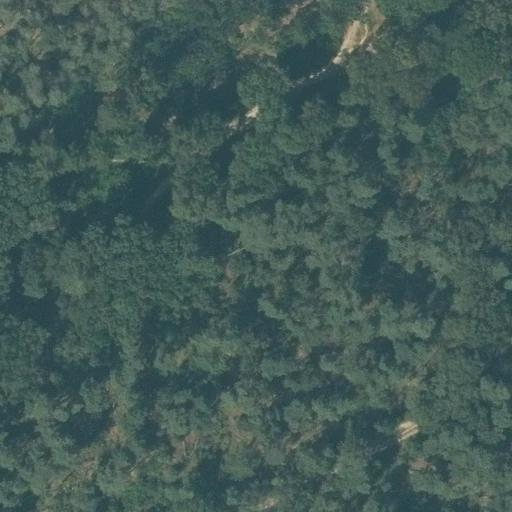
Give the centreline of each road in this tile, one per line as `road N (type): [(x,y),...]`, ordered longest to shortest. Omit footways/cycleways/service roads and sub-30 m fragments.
road 1 (track): [(181,140),(0,367)]
road 2 (track): [(511,395),(481,401),(269,511)]
road 3 (track): [(345,53),(181,140)]
